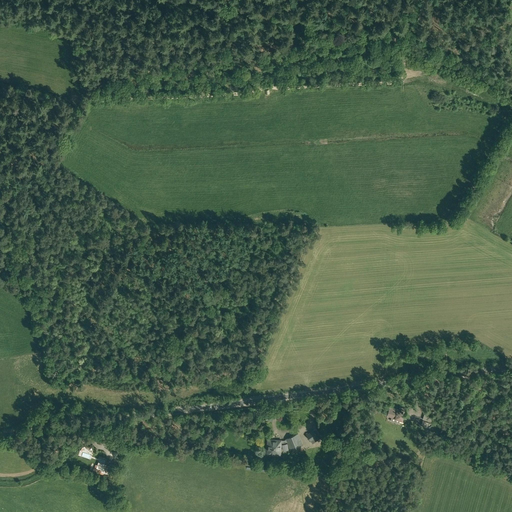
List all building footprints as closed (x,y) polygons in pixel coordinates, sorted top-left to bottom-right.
[(389,407),(387,416),(400,419),(399,421),(404,422),(406,414),(403,413),(404,411),(399,410),(397,410),(397,409),(389,407)] [(313,430),(306,435),(310,441),(317,436),(313,430)] [(286,439),(287,442),(291,450),(302,445),(297,434),(286,439)] [(267,455),(276,455),(277,453),(280,453),(281,440),(275,440),(275,441),(272,441),(268,440),(267,455)] [(110,468),(103,466),(104,464),(98,462),(97,465),(99,469),(102,470),(101,472),(110,475),(112,471),(110,470),(110,468)]
